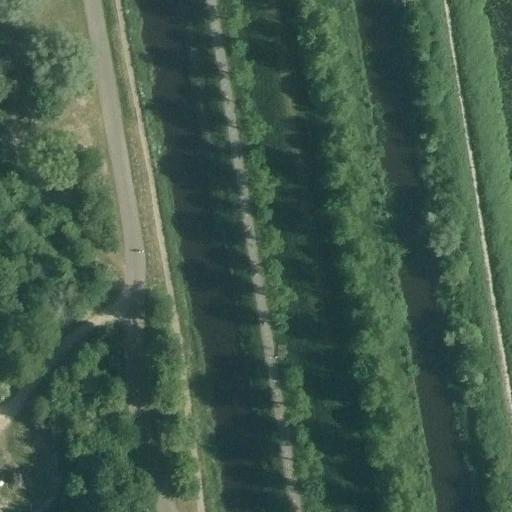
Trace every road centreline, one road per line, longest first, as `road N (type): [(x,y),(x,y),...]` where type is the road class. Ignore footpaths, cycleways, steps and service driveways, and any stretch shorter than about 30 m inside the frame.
road 1 (unknown): [(114,0),(183,373),(196,511)]
road 2 (track): [(445,0),(511,406)]
